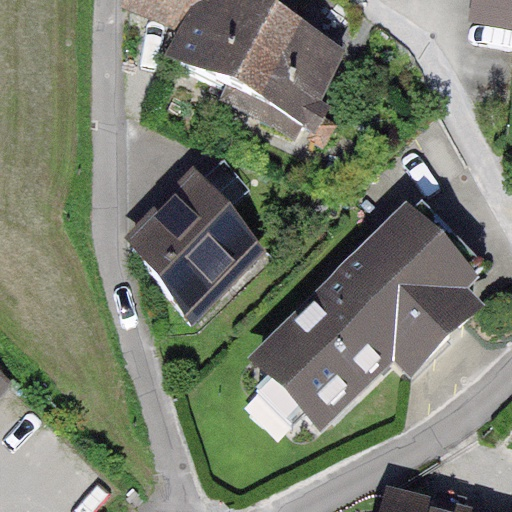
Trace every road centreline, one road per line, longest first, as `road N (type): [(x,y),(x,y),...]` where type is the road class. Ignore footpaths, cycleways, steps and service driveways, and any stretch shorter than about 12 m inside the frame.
road 1 (residential): [(115,0),(118,262),(188,511)]
road 2 (residential): [(292,511),(422,448),(511,377)]
